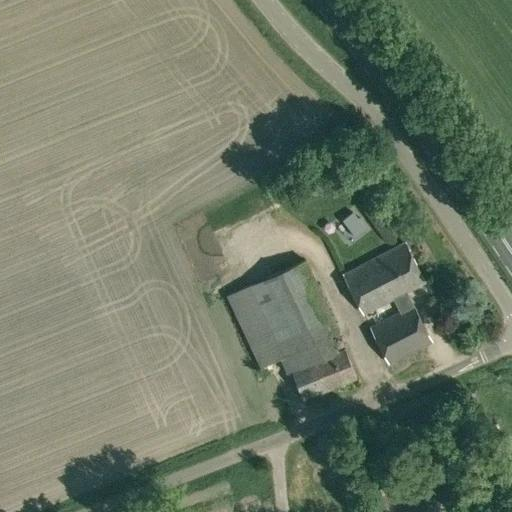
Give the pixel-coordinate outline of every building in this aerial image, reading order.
[(353,212),(342,219),(355,237),(366,229),(353,212)] [(370,327),(389,362),(431,340),(406,291),(425,281),(405,242),(343,274),(363,313),(394,298),(401,311),(370,327)] [(291,370),(302,399),(356,378),(345,348),(337,350),(330,334),(337,331),(304,259),(227,295),(261,367),(281,358),(287,372),(291,370)] [(366,488),(372,503),(381,500),(456,472),(443,440),(369,469),(375,485),(366,488)] [(466,475),(475,496),(487,491),(479,470),(466,475)]
